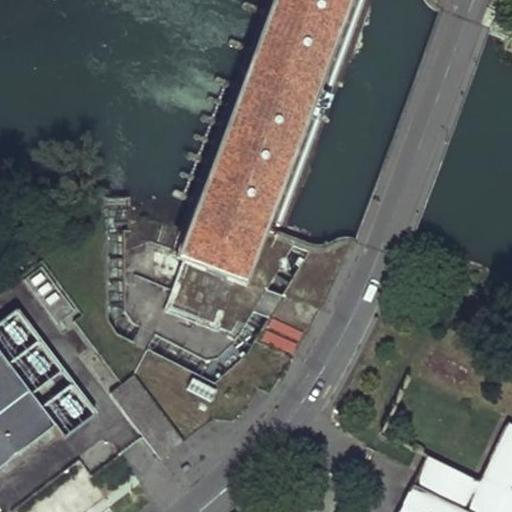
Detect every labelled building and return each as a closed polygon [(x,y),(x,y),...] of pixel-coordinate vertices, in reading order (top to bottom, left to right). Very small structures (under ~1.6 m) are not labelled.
[(243,283),(347,0),(274,0),(179,259),(243,283)] [(0,465),(53,427),(62,440),(94,417),(16,311),(0,322),(0,465)] [(181,446),(132,379),(109,395),(141,438),(159,462),(181,446)] [(193,379),(188,390),(212,403),(217,392),(193,379)] [(428,456),(399,511),(511,511),(511,425),(508,423),(479,482),(428,456)] [(26,511),(59,511),(84,491),(70,475),(26,511)]
